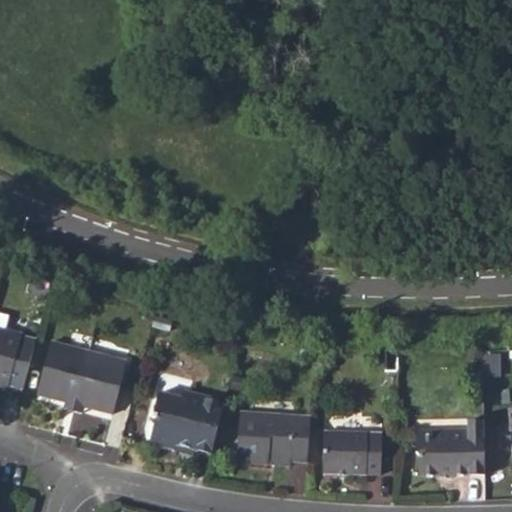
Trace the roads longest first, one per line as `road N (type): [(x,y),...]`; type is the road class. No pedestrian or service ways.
road 1 (tertiary): [(0,192),(149,253),(218,269),(405,286),(511,284)]
road 2 (residential): [(268,511),(113,480),(77,486)]
